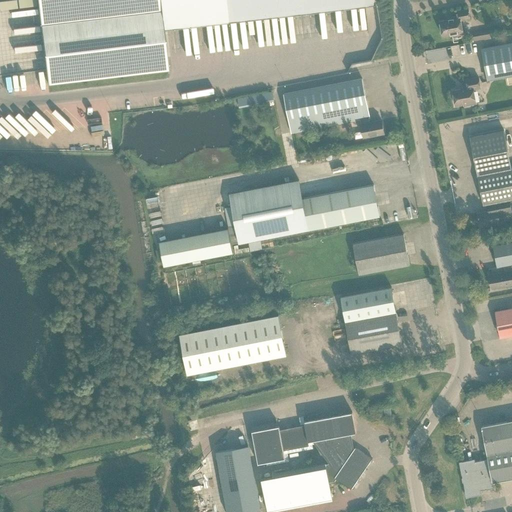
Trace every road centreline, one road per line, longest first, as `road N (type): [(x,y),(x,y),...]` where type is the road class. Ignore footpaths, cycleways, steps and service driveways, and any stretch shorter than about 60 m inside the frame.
road 1 (unclassified): [(466,362),(402,0)]
road 2 (unknown): [(427,175),(230,181),(198,205),(181,234)]
road 3 (unclassified): [(210,432),(234,417),(466,362)]
road 4 (unclassified): [(421,511),(412,464),(465,375)]
